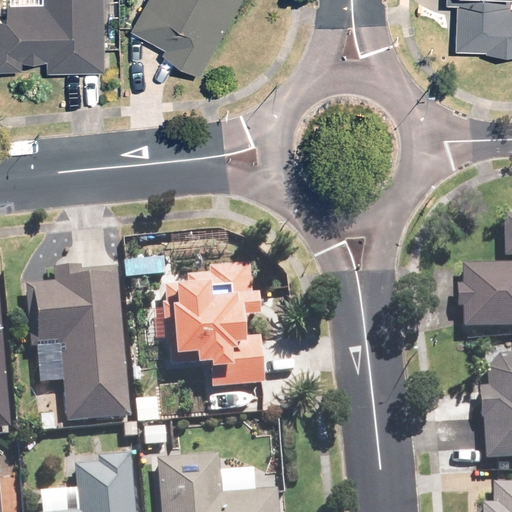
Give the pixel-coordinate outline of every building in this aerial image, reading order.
[(106,66),(105,0),(45,0),(46,1),(11,1),(11,16),(0,15),(0,66),(22,66),(22,58),(47,58),(47,67),(106,66)] [(147,0),(132,27),(167,46),(163,52),(202,73),(243,0),(147,0)] [(459,0),(457,45),(511,47),(511,5),(511,0),(459,0)] [(511,214),(500,214),(500,263),(457,263),(456,326),(511,326),(511,214)] [(206,365),(208,388),(260,384),(256,336),(237,337),(236,319),(252,317),(250,294),(247,294),(244,265),(204,268),(205,274),(180,276),(181,284),(161,286),(167,368),(206,365)] [(125,416),(112,266),(48,272),(49,281),(22,284),(28,347),(55,345),(62,422),(125,416)] [(479,397),(482,458),(511,456),(511,353),(501,354),(504,396),(479,397)] [(213,453),(153,458),(157,511),(275,511),(273,489),(217,494),(213,453)] [(131,511),(126,454),(95,457),(95,463),(71,466),(75,511),(67,511),(131,511)] [(511,511),(511,482),(490,483),(490,504),(475,504),(475,511),(511,511)]
